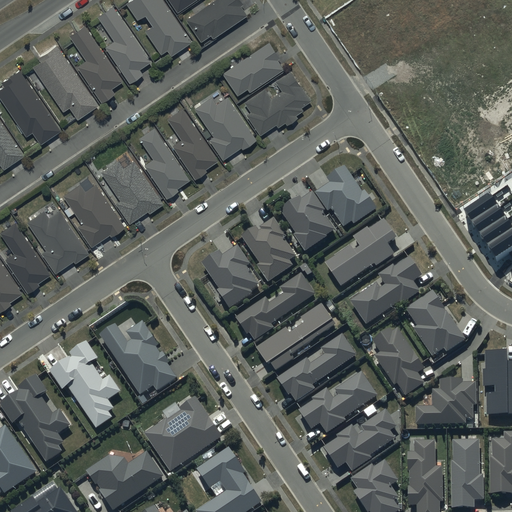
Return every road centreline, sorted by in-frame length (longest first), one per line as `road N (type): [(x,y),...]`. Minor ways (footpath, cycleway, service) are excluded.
road 1 (residential): [(0,196),(283,2)]
road 2 (residential): [(320,511),(147,256)]
road 3 (residential): [(147,256),(358,112)]
road 4 (residential): [(511,311),(474,281),(358,112)]
road 5 (residential): [(0,354),(147,256)]
road 6 (residential): [(358,112),(283,2)]
